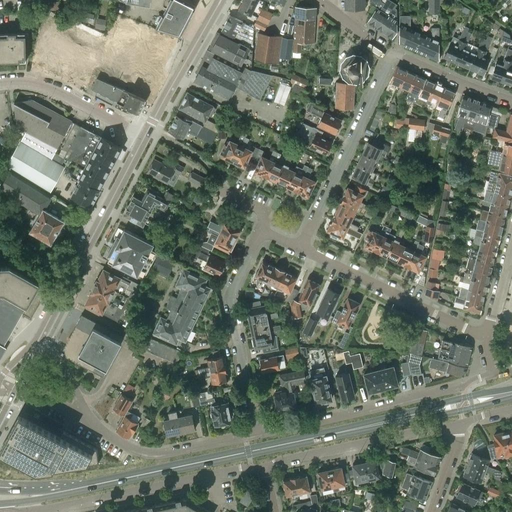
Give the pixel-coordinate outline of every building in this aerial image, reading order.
[(126,0),(125,4),(160,10),(164,11),(155,29),(161,31),(180,37),(196,6),(183,0),(126,0)] [(258,0),(243,0),(239,10),(251,15),(258,0)] [(344,0),(344,10),(364,10),(364,0),(344,0)] [(366,13),(371,16),(366,22),(375,28),(384,13),(387,10),(382,7),(383,4),(380,1),(380,0),(369,0),(369,9),(366,13)] [(384,13),(375,28),(383,33),(392,18),(389,16),(394,9),(396,5),(387,0),(385,0),(383,4),(382,7),(387,10),(384,13)] [(428,0),(428,14),(439,14),(438,0),(428,0)] [(314,44),(316,8),(296,6),(293,52),(293,57),(300,58),(300,53),(301,53),(301,43),(314,44)] [(272,13),(261,8),(254,24),(265,29),(272,13)] [(395,10),(394,9),(389,16),(392,18),(383,33),(392,39),(396,31),(396,18),(395,18),(396,16),(395,10)] [(83,20),(92,22),(94,14),(85,12),(83,20)] [(240,43),(253,49),(254,25),(252,24),(251,26),(229,16),(222,31),(241,41),(240,43)] [(399,16),(399,24),(399,43),(415,51),(422,35),(410,29),(410,16),(399,16)] [(107,19),(98,17),(96,27),(105,29),(107,19)] [(73,20),(67,38),(97,49),(104,32),(73,20)] [(143,25),(113,85),(122,89),(146,100),(155,82),(156,83),(166,62),(165,62),(174,44),(176,45),(180,37),(143,25)] [(450,43),(444,57),(454,62),(467,32),(469,28),(464,26),(458,39),(453,37),(450,43)] [(422,35),(415,51),(438,61),(438,28),(431,28),(431,38),(422,35)] [(463,66),(472,46),(467,43),(471,34),(467,32),(454,62),(463,66)] [(504,32),(501,40),(510,43),(511,40),(510,39),(510,35),(504,32)] [(40,37),(33,51),(39,54),(34,64),(44,69),(84,89),(99,58),(59,38),(50,33),(46,40),(40,37)] [(282,36),(258,33),(255,60),(278,63),(282,36)] [(253,49),(240,43),(238,43),(220,34),(212,50),(245,67),(244,68),(251,71),(253,49)] [(486,40),(482,50),(473,70),(482,75),(489,61),(483,58),(492,38),(488,36),(486,40)] [(293,39),(282,38),(280,51),(292,52),(293,39)] [(482,38),(477,48),(482,50),(486,40),(482,38)] [(0,62),(25,62),(25,46),(1,47),(1,50),(0,49),(0,62)] [(477,48),(472,46),(463,66),(473,70),(482,50),(477,48)] [(493,47),(489,57),(493,59),(497,49),(493,47)] [(507,49),(502,65),(496,63),(491,78),(501,81),(511,50),(507,49)] [(511,63),(511,50),(501,81),(511,85),(511,81),(511,68),(510,68),(511,63)] [(251,73),(251,71),(244,68),(244,69),(214,54),(209,65),(204,63),(194,82),(228,99),(235,86),(249,94),(260,100),(272,76),(251,73)] [(360,61),(359,60),(358,59),(356,59),(354,59),(353,59),(352,59),(350,59),(349,60),(348,60),(348,61),(346,63),(345,64),(345,65),(345,66),(344,69),(345,71),(345,72),(346,73),(347,75),(348,76),(349,77),(351,77),(352,78),(353,78),(354,78),(356,78),(357,78),(358,77),(360,76),(361,75),(362,74),(363,73),(363,71),(364,70),(364,68),(364,67),(363,65),(363,64),(362,63),(362,62),(360,61)] [(399,87),(407,71),(396,66),(389,82),(399,87)] [(416,75),(407,71),(399,87),(409,91),(416,75)] [(318,75),(317,85),(332,86),(333,76),(318,75)] [(409,91),(405,99),(409,101),(415,103),(418,95),(426,79),(416,75),(409,91)] [(122,90),(108,83),(108,84),(96,78),(91,90),(97,93),(97,92),(100,93),(99,94),(106,97),(106,96),(108,97),(108,98),(114,102),(114,101),(117,102),(116,103),(124,107),(124,108),(130,111),(131,108),(140,113),(146,101),(146,100),(122,89),(122,90)] [(301,78),(297,85),(304,89),(307,81),(301,78)] [(435,83),(426,79),(418,95),(428,100),(435,83)] [(336,82),(335,107),(353,108),(354,83),(336,82)] [(280,83),(274,101),(284,105),(291,87),(280,83)] [(435,83),(428,100),(426,104),(431,106),(433,102),(437,104),(445,88),(435,83)] [(301,95),(304,89),(294,84),(292,90),(301,95)] [(445,88),(437,104),(442,106),(438,117),(443,119),(455,92),(445,88)] [(179,109),(205,122),(214,106),(187,93),(179,109)] [(455,129),(460,131),(464,121),(472,99),(463,95),(459,107),(458,114),(460,115),(455,129)] [(464,121),(462,127),(472,130),(473,129),(475,121),(481,102),(472,99),(464,121)] [(16,127),(25,132),(57,148),(71,122),(31,100),(13,102),(16,127)] [(475,121),(473,129),(484,133),(485,127),(488,112),(490,105),(481,102),(475,121)] [(313,108),(316,109),(318,106),(311,103),(307,111),(311,113),(313,108)] [(341,121),(316,109),(313,108),(311,113),(317,116),(317,115),(321,117),(317,125),(335,134),(336,132),(338,132),(339,129),(338,128),(341,121)] [(506,130),(496,128),(499,116),(488,112),(485,127),(494,129),(492,137),(511,142),(511,114),(506,130)] [(183,120),(176,116),(168,131),(183,139),(187,130),(197,134),(201,126),(199,124),(191,121),(184,118),(183,120)] [(415,129),(417,119),(407,118),(406,128),(415,129)] [(417,119),(415,129),(423,130),(424,120),(417,119)] [(405,121),(395,120),(394,128),(404,129),(405,121)] [(101,138),(71,122),(54,153),(71,162),(65,172),(79,180),(78,180),(79,181),(85,169),(90,159),(96,148),(101,138)] [(312,128),(302,123),(298,133),(306,137),(303,143),(309,146),(326,154),(328,148),(330,149),(331,146),(330,144),(331,142),(310,133),(312,128)] [(201,126),(197,134),(211,142),(216,133),(201,126)] [(440,126),(438,135),(441,136),(439,142),(446,144),(450,129),(440,126)] [(54,153),(57,148),(25,132),(6,167),(49,192),(63,167),(51,160),(54,153)] [(241,135),(237,145),(230,142),(222,157),(224,158),(224,159),(227,161),(229,160),(233,162),(241,147),(245,137),(241,135)] [(101,137),(101,138),(96,148),(116,159),(116,158),(121,148),(101,137)] [(249,139),(245,137),(241,147),(233,162),(238,164),(238,166),(242,167),(243,166),(244,167),(247,161),(252,163),(259,149),(253,146),(251,152),(244,148),(249,139)] [(368,143),(362,154),(374,160),(380,163),(384,156),(385,157),(389,147),(374,140),(373,140),(375,141),(373,145),(368,143)] [(489,159),(488,164),(499,166),(498,170),(511,173),(511,144),(504,143),(502,152),(491,150),(489,159)] [(116,159),(96,148),(90,159),(110,169),(110,168),(115,159),(116,159)] [(291,148),(282,167),(283,167),(276,182),(286,187),(287,184),(293,172),(295,170),(288,166),(295,150),(291,148)] [(259,149),(252,163),(258,166),(255,172),(256,172),(256,174),(260,176),(261,175),(266,177),(272,162),(262,157),(265,152),(259,149)] [(374,160),(362,154),(357,165),(369,171),(371,172),(373,167),(371,166),(374,160)] [(274,158),(272,162),(266,177),(270,179),(270,181),(274,183),(275,181),(276,182),(283,167),(282,167),(276,164),(278,160),(274,158)] [(110,169),(90,159),(85,169),(104,180),(105,179),(104,179),(110,169),(110,170),(110,169)] [(177,164),(175,168),(166,163),(165,165),(154,159),(147,172),(168,183),(174,172),(180,175),(184,168),(177,164)] [(369,171),(357,165),(352,176),(365,183),(371,186),(373,181),(368,178),(366,177),(369,171)] [(300,184),(297,192),(301,194),(301,195),(305,197),(306,196),(307,197),(314,182),(308,179),(312,169),(308,167),(305,173),(303,177),(300,184)] [(104,180),(85,169),(80,180),(99,190),(104,180)] [(10,170),(1,184),(0,186),(0,190),(37,214),(33,221),(32,220),(30,224),(32,225),(33,225),(30,231),(51,244),(64,222),(43,209),(51,197),(10,170)] [(201,186),(201,184),(204,179),(193,172),(189,179),(201,186)] [(287,184),(286,187),(287,187),(287,189),(291,191),(292,190),(297,192),(300,184),(303,177),(293,172),(287,184)] [(511,186),(511,188),(511,190),(511,176),(498,173),(491,172),(491,177),(490,176),(489,181),(511,186)] [(80,180),(79,181),(71,196),(90,206),(99,190),(80,180)] [(489,181),(487,190),(493,192),(510,197),(511,190),(511,188),(511,186),(489,181),(488,181),(489,181)] [(347,189),(342,199),(357,206),(361,208),(372,213),(371,212),(373,209),(368,207),(368,206),(363,204),(363,203),(359,201),(362,196),(364,197),(367,191),(356,186),(353,191),(348,189),(347,189)] [(150,188),(148,191),(147,191),(141,201),(133,197),(123,215),(143,226),(155,204),(158,206),(158,207),(169,213),(175,196),(166,191),(163,199),(157,196),(158,193),(150,188)] [(486,190),(483,200),(484,200),(491,202),(507,206),(510,197),(493,192),(487,190),(486,190)] [(196,193),(193,201),(197,202),(201,203),(203,197),(196,193)] [(338,203),(336,209),(352,216),(357,206),(342,199),(340,203),(338,203)] [(507,206),(484,200),(483,204),(490,206),(488,212),(505,216),(507,206)] [(389,204),(387,209),(395,213),(397,208),(389,204)] [(14,214),(3,208),(0,212),(0,222),(6,226),(10,220),(14,214)] [(372,213),(361,208),(359,212),(364,214),(364,215),(370,218),(372,213)] [(403,216),(405,211),(397,208),(395,213),(403,216)] [(333,214),(334,215),(332,220),(357,231),(359,227),(349,223),(352,216),(336,209),(333,214)] [(481,210),(479,219),(502,226),(505,216),(488,212),(481,210)] [(411,220),(413,215),(405,211),(403,216),(411,220)] [(225,221),(221,228),(212,224),(214,219),(206,215),(201,224),(210,228),(235,241),(241,229),(225,221)] [(419,216),(416,222),(426,226),(427,219),(419,216)] [(420,240),(420,241),(431,243),(435,221),(427,219),(426,226),(424,235),(422,235),(420,240)] [(478,219),(476,229),(483,231),(500,235),(502,226),(479,219),(478,219)] [(357,231),(332,220),(330,224),(328,224),(327,228),(328,229),(327,230),(328,230),(328,231),(331,232),(339,236),(342,237),(346,229),(348,230),(346,233),(358,238),(360,233),(357,231)] [(370,230),(365,239),(368,240),(366,246),(367,246),(366,247),(366,249),(370,251),(373,249),(376,251),(383,237),(387,228),(384,226),(381,231),(375,228),(373,232),(370,230)] [(235,241),(210,228),(208,232),(217,237),(213,245),(229,253),(235,241)] [(387,228),(383,237),(376,251),(380,253),(380,255),(384,257),(386,257),(387,256),(396,237),(389,233),(390,229),(387,228)] [(154,244),(124,229),(107,261),(118,267),(117,267),(114,272),(116,274),(137,284),(140,278),(137,276),(138,274),(145,277),(158,253),(151,249),(154,244)] [(396,237),(387,256),(397,261),(404,247),(405,245),(398,241),(404,230),(400,229),(396,237)] [(475,234),(474,239),(481,241),(497,245),(498,243),(499,243),(501,235),(500,235),(483,231),(476,229),(475,234)] [(497,245),(474,239),(473,243),(480,245),(478,251),(495,255),(496,255),(498,247),(497,247),(497,245)] [(209,255),(209,256),(206,255),(209,250),(196,244),(191,255),(198,258),(206,261),(203,268),(219,275),(219,274),(221,274),(223,271),(222,269),(224,263),(214,259),(215,258),(209,255)] [(416,248),(414,252),(407,266),(412,268),(412,270),(415,272),(418,271),(425,257),(420,255),(424,247),(418,244),(416,248)] [(414,252),(404,247),(397,261),(398,261),(398,262),(398,264),(402,266),(404,264),(407,266),(414,252)] [(478,251),(471,249),(469,258),(492,264),(495,255),(478,251)] [(0,256),(2,258),(4,254),(1,252),(0,251),(0,352),(31,298),(35,298),(37,294),(37,293),(34,293),(39,285),(9,268),(0,268),(0,256)] [(174,262),(159,255),(152,270),(167,277),(174,262)] [(492,264),(469,258),(466,268),(469,268),(490,274),(492,264)] [(266,283),(274,267),(263,262),(255,278),(266,283)] [(274,267),(266,283),(277,288),(285,272),(274,267)] [(490,274),(469,268),(467,274),(465,273),(464,278),(487,284),(490,274)] [(118,320),(125,325),(140,286),(137,284),(116,274),(115,276),(104,270),(100,276),(99,276),(97,279),(98,280),(97,281),(90,293),(91,293),(91,294),(89,294),(88,297),(89,299),(85,305),(117,321),(118,320)] [(203,286),(206,280),(183,270),(176,285),(181,288),(176,298),(171,296),(166,308),(171,310),(166,321),(161,318),(153,334),(176,344),(178,338),(185,342),(209,289),(203,286)] [(296,278),(285,272),(277,288),(288,293),(284,301),(292,302),(293,299),(294,297),(297,290),(292,288),(296,278)] [(464,278),(461,277),(460,281),(469,284),(468,289),(485,293),(487,284),(464,278)] [(319,284),(308,280),(298,302),(301,304),(309,307),(319,284)] [(428,282),(426,288),(434,290),(435,283),(428,282)] [(332,291),(327,288),(316,312),(326,318),(330,310),(332,310),(336,303),(334,302),(338,294),(337,293),(338,292),(333,289),(332,291)] [(434,290),(426,288),(425,295),(437,301),(439,291),(434,290)] [(460,292),(459,297),(482,303),(485,293),(468,289),(467,294),(460,292)] [(482,303),(459,297),(456,296),(454,302),(464,304),(463,309),(470,310),(469,312),(470,313),(474,314),(475,313),(475,312),(480,313),(482,305),(482,303)] [(337,322),(340,323),(340,325),(343,326),(343,325),(347,326),(352,317),(353,317),(352,316),(354,312),(355,312),(354,311),(358,303),(347,298),(343,306),(342,307),(343,307),(341,311),(340,311),(340,312),(336,310),(331,322),(336,324),(337,322)] [(298,302),(293,299),(292,302),(290,304),(294,322),(303,321),(300,305),(301,304),(298,302)] [(250,303),(251,309),(247,310),(250,323),(267,320),(264,306),(261,307),(260,301),(250,303)] [(106,331),(107,329),(81,315),(75,326),(61,354),(62,355),(103,377),(124,338),(111,331),(110,333),(106,331)] [(316,322),(309,318),(302,332),(310,335),(316,322)] [(267,320),(250,323),(252,336),(270,332),(267,320)] [(270,332),(252,336),(255,349),(262,347),(263,353),(279,350),(276,335),(281,334),(280,330),(273,331),(273,332),(270,332)] [(423,333),(415,331),(413,342),(421,344),(423,333)] [(176,365),(181,352),(146,338),(141,350),(176,365)] [(440,339),(438,348),(469,356),(471,347),(453,342),(453,343),(452,343),(452,342),(440,339)] [(421,344),(413,342),(410,353),(417,355),(418,355),(421,344)] [(284,349),(286,359),(299,356),(298,347),(284,349)] [(469,356),(438,348),(436,356),(447,359),(448,359),(449,359),(448,360),(467,365),(469,356)] [(348,351),(342,352),(345,364),(351,363),(349,356),(348,351)] [(349,356),(351,363),(353,369),(362,367),(359,353),(349,356)] [(260,360),(261,366),(259,367),(259,371),(262,371),(262,372),(278,369),(277,362),(284,360),(283,354),(275,356),(276,356),(267,358),(267,359),(260,360)] [(410,354),(408,362),(419,365),(421,356),(410,354)] [(209,372),(225,369),(224,363),(225,362),(225,359),(223,358),(223,357),(207,360),(208,368),(209,372)] [(464,376),(466,367),(437,360),(434,369),(464,376)] [(408,363),(402,365),(404,377),(411,375),(408,364),(408,363)] [(397,386),(392,367),(378,370),(383,389),(397,386)] [(212,384),(228,381),(227,379),(229,378),(228,375),(227,375),(225,369),(209,372),(212,384)] [(284,385),(285,391),(274,394),(277,405),(276,406),(275,407),(275,408),(275,409),(275,410),(276,411),(277,411),(278,412),(279,412),(280,412),(281,411),(281,410),(282,409),(295,406),(294,400),(297,399),(298,397),(296,390),(295,389),(293,380),(295,379),(296,385),(305,382),(304,378),(303,370),(279,375),(281,386),(284,385)] [(378,370),(363,374),(368,393),(383,389),(378,370)] [(335,376),(341,400),(354,397),(348,373),(335,376)] [(305,378),(304,378),(305,382),(308,393),(314,392),(316,403),(317,403),(318,406),(327,404),(326,401),(330,400),(324,375),(311,379),(310,376),(305,378)] [(128,384),(125,390),(131,393),(134,387),(128,384)] [(170,390),(161,391),(163,399),(171,397),(170,390)] [(204,392),(197,394),(200,405),(206,404),(207,406),(211,405),(215,404),(213,399),(206,401),(204,392)] [(200,405),(197,394),(191,395),(193,406),(200,405)] [(127,411),(132,401),(121,395),(113,409),(124,416),(127,411)] [(33,402),(23,399),(20,409),(30,412),(33,402)] [(233,413),(229,414),(227,404),(219,405),(219,403),(215,404),(211,405),(212,411),(211,411),(213,419),(215,426),(231,423),(231,421),(234,421),(233,413)] [(180,410),(176,411),(180,433),(194,430),(191,415),(182,417),(180,410)] [(19,411),(0,445),(0,451),(28,468),(35,471),(36,471),(37,472),(38,471),(70,467),(74,467),(98,464),(97,450),(63,432),(62,434),(60,433),(19,411)] [(139,418),(133,414),(127,411),(124,416),(125,417),(116,432),(128,438),(131,433),(133,434),(137,426),(136,425),(139,418)] [(180,433),(176,411),(168,413),(168,416),(162,418),(166,436),(180,433)] [(493,441),(494,446),(488,448),(491,459),(510,454),(504,432),(494,435),(495,440),(493,441)] [(420,449),(419,453),(410,450),(410,451),(401,447),(399,451),(408,455),(437,466),(441,457),(438,456),(428,452),(420,449)] [(430,447),(428,452),(438,456),(440,451),(430,447)] [(437,466),(408,455),(408,456),(400,453),(399,457),(406,459),(406,460),(415,463),(413,467),(434,475),(437,466)] [(498,472),(486,467),(489,460),(472,454),(472,455),(470,455),(469,459),(470,460),(468,465),(484,471),(494,475),(493,479),(498,481),(500,474),(498,472)] [(386,459),(384,466),(379,467),(380,473),(391,477),(395,463),(386,459)] [(364,463),(367,480),(379,478),(375,461),(364,463)] [(367,480),(364,463),(352,465),(356,482),(367,480)] [(484,471),(468,465),(466,470),(465,470),(463,474),(464,475),(464,476),(480,482),(484,471)] [(334,469),(329,471),(333,488),(344,485),(341,468),(339,468),(339,467),(334,468),(334,469)] [(319,471),(319,473),(318,473),(321,490),(333,488),(329,471),(324,472),(323,471),(319,471)] [(407,473),(403,482),(428,491),(431,482),(413,475),(407,473)] [(294,477),(298,495),(310,492),(306,475),(300,477),(300,476),(294,477)] [(298,495),(294,477),(289,479),(283,480),(287,497),(298,495)] [(428,491),(403,482),(397,480),(395,487),(401,489),(400,490),(407,493),(424,500),(428,491)] [(477,497),(480,490),(463,483),(462,485),(460,485),(459,488),(460,489),(459,490),(457,491),(456,493),(457,495),(456,497),(474,505),(475,503),(480,505),(483,499),(480,498),(477,497)] [(503,493),(489,487),(486,493),(500,499),(503,493)] [(254,495),(247,491),(241,501),(248,505),(254,495)] [(312,506),(318,504),(316,494),(310,496),(312,506)] [(118,510),(118,511),(209,511),(186,498),(181,499),(180,497),(175,498),(175,500),(152,505),(152,502),(146,504),(147,507),(124,511),(124,509),(118,510)] [(407,511),(413,511),(416,502),(403,500),(401,511),(407,511)] [(469,511),(451,503),(447,511),(448,511),(469,511)]
